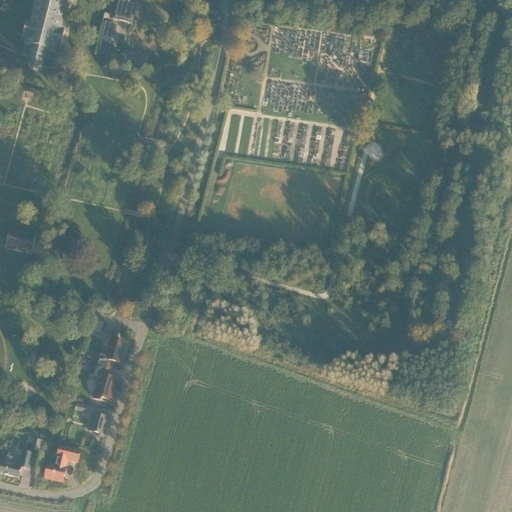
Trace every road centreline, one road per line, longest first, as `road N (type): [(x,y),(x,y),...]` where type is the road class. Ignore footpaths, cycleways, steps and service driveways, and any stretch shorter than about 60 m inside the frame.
road 1 (residential): [(144,329),(217,81),(226,0)]
road 2 (residential): [(0,486),(39,495),(90,487),(144,329)]
road 3 (residential): [(144,329),(0,282)]
